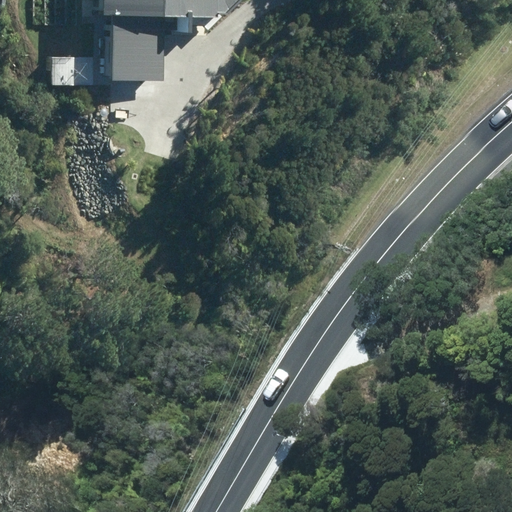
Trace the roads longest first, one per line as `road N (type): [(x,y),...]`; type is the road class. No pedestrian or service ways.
road 1 (secondary): [(511,122),(363,273),(278,396),(215,511)]
road 2 (unknown): [(234,0),(122,115)]
